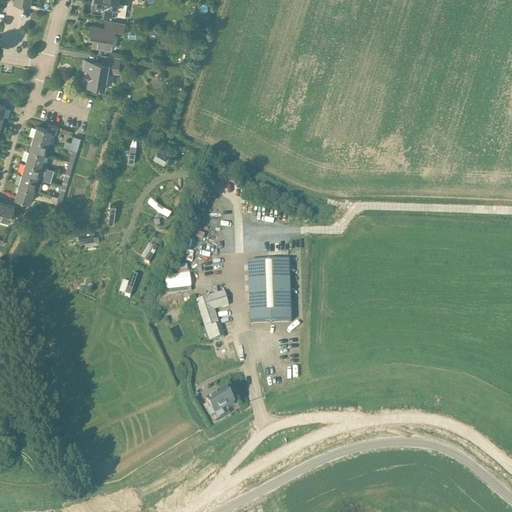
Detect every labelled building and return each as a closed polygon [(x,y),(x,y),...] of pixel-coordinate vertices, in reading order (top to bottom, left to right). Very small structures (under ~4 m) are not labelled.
[(128,3),(128,0),(94,0),(92,12),(115,16),(117,2),(128,3)] [(122,35),(124,24),(105,21),(104,28),(90,26),(88,37),(93,38),(92,46),(110,49),(113,34),(122,35)] [(116,73),(119,59),(104,56),(103,63),(84,60),(83,68),(86,68),(84,80),(93,81),(92,86),(104,88),(107,71),(116,73)] [(58,127),(48,124),(46,128),(36,125),(32,138),(47,142),(53,144),(54,139),(49,137),(50,132),(56,134),(58,127)] [(121,132),(117,138),(145,147),(146,138),(121,132)] [(77,151),(81,138),(76,137),(72,149),(77,151)] [(44,154),(47,142),(32,138),(29,150),(44,154)] [(73,162),(77,151),(72,149),(68,161),(73,162)] [(42,161),(44,154),(29,150),(25,161),(40,166),(45,167),(47,162),(42,161)] [(158,150),(155,154),(171,163),(171,162),(172,162),(174,159),(173,159),(173,158),(158,150)] [(45,167),(40,166),(25,161),(22,173),(37,178),(43,180),(44,180),(48,168),(45,167)] [(70,174),(73,162),(68,161),(65,173),(70,174)] [(43,180),(37,178),(22,173),(18,185),(33,190),(39,192),(43,180)] [(66,186),(70,174),(65,173),(61,184),(66,186)] [(63,198),(66,186),(61,184),(58,197),(63,198)] [(30,202),(33,190),(18,185),(15,198),(30,202)] [(59,211),(63,198),(58,197),(54,209),(59,211)] [(0,218),(9,221),(14,206),(2,203),(0,209),(0,218)] [(153,203),(150,208),(166,219),(170,214),(153,203)] [(110,205),(108,223),(113,224),(116,206),(110,205)] [(135,219),(133,234),(153,243),(166,226),(135,219)] [(95,233),(76,236),(77,242),(96,239),(95,233)] [(153,247),(144,261),(149,264),(157,250),(153,247)] [(291,323),(289,262),(247,263),(250,324),(291,323)] [(154,295),(161,314),(182,306),(180,300),(173,303),(168,290),(154,295)] [(228,306),(224,293),(196,301),(201,315),(214,310),(228,306)] [(218,325),(214,310),(201,315),(210,343),(224,338),(220,324),(218,325)] [(215,417),(235,405),(226,390),(206,402),(215,417)]
